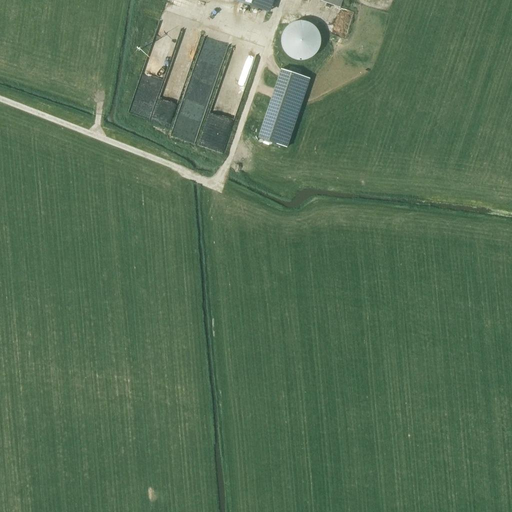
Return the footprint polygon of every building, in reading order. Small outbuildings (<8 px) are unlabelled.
[(231,0),(269,12),(272,0),(231,0)] [(342,0),(315,0),(340,8),(342,0)] [(307,22),(302,21),(297,22),(292,23),(288,25),(284,29),(282,33),(281,38),(280,43),(281,48),(284,52),(287,56),(291,59),(296,61),(301,61),(306,60),(310,58),(314,55),(317,51),(319,47),(320,42),(320,37),(318,32),(315,28),(311,25),(307,22)] [(197,34),(185,66),(189,67),(193,58),(192,57),(194,52),(191,51),(195,41),(198,42),(200,36),(197,34)] [(146,66),(131,112),(153,119),(168,74),(146,66)] [(263,137),(293,146),(314,76),(285,67),(263,137)] [(196,143),(201,132),(183,123),(177,134),(196,143)]
